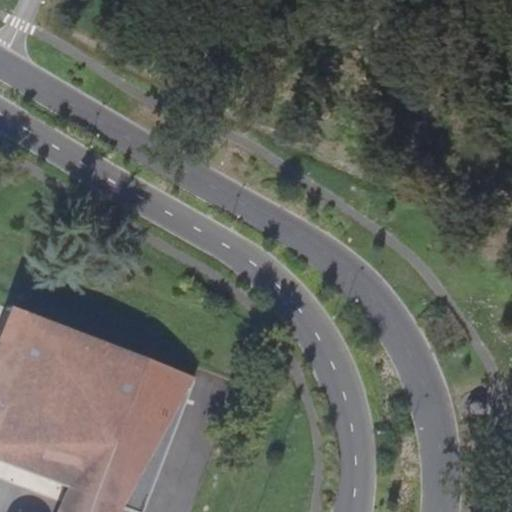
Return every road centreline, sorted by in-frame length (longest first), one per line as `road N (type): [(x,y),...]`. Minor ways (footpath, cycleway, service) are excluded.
road 1 (secondary): [(436,511),(429,406),(413,350),(377,297),(279,223),(0,60)]
road 2 (secondary): [(0,113),(230,247),(279,287),(321,336),(340,378),(353,422),(355,511)]
